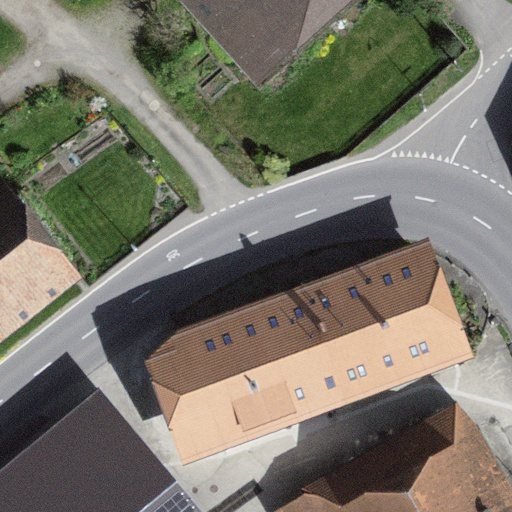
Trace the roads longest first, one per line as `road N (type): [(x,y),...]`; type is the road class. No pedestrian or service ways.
road 1 (tertiary): [(0,400),(227,242),(365,196),(432,196)]
road 2 (residential): [(432,196),(475,123),(511,85)]
